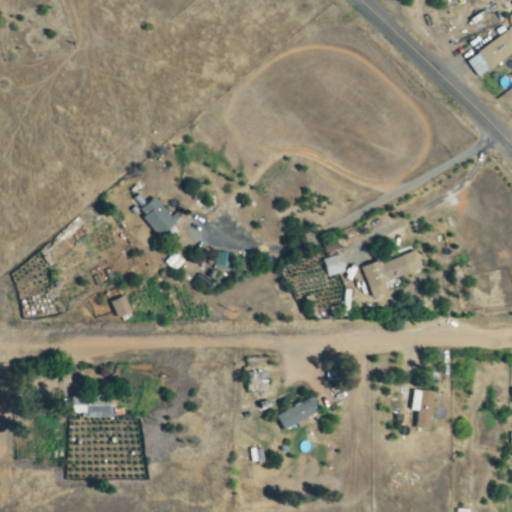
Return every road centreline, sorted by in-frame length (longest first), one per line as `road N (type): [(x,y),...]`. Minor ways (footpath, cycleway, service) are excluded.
road 1 (residential): [(60,347),(511,335)]
road 2 (tertiary): [(511,147),(358,0)]
road 3 (residential): [(345,0),(176,119)]
